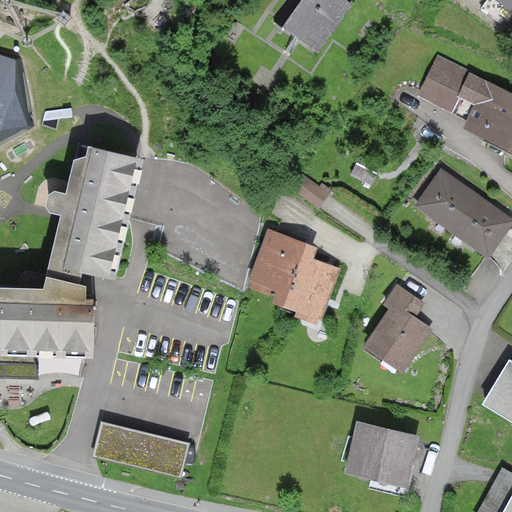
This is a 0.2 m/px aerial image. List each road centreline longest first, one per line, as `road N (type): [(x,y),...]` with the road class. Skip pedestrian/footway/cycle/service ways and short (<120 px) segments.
road 1 (residential): [(431,511),(464,364),(511,277)]
road 2 (tertiary): [(0,475),(144,511)]
